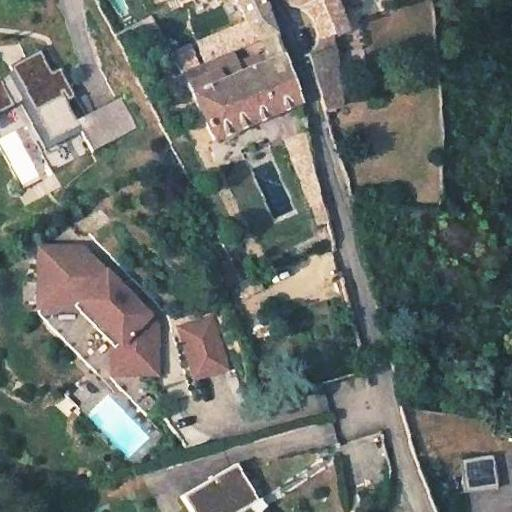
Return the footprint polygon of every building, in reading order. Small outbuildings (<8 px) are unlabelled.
[(235,0),(249,28),(237,34),(243,46),(261,38),(259,33),(274,32),(262,0),(235,0)] [(283,0),(286,4),(299,10),(301,12),(303,15),(306,18),(308,22),(310,27),(312,33),(313,40),(313,45),(311,51),(305,56),(321,110),(341,107),(330,34),(342,30),(330,0),(283,0)] [(196,40),(171,52),(182,72),(206,62),(196,40)] [(0,137),(33,120),(44,142),(76,126),(89,152),(135,129),(118,96),(72,120),(59,94),(69,89),(47,46),(17,61),(20,66),(0,75),(0,137)] [(213,139),(298,103),(278,46),(186,85),(213,139)] [(82,246),(38,246),(38,311),(98,373),(156,374),(157,324),(82,246)] [(211,317),(179,327),(194,377),(226,368),(211,317)] [(495,459),(463,464),(468,497),(500,492),(495,459)] [(236,462),(181,495),(191,511),(268,511),(263,506),(257,511),(251,502),(258,498),(236,462)] [(263,506),(258,498),(251,502),(257,511),(263,506)]
